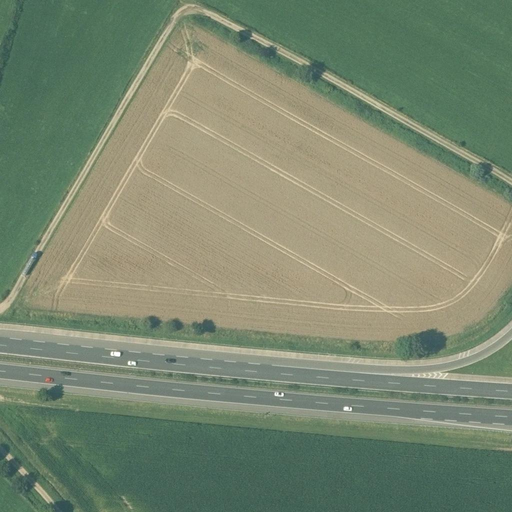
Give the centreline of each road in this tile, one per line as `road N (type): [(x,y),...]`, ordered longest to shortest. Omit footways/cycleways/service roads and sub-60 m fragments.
road 1 (track): [(511,182),(274,47),(187,9),(174,17),(0,307)]
road 2 (motorway): [(0,374),(511,417)]
road 3 (motorway): [(371,381),(0,346)]
road 4 (motorway): [(511,332),(474,358),(371,381)]
road 5 (motorway): [(511,392),(371,381)]
